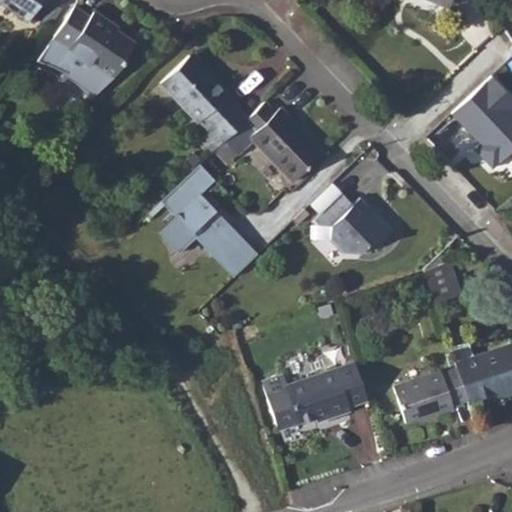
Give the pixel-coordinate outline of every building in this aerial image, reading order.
[(0,0),(0,1),(25,19),(37,0),(0,0)] [(78,5),(47,50),(40,60),(63,68),(96,91),(109,72),(114,76),(136,41),(97,10),(92,15),(78,5)] [(196,139),(208,151),(232,128),(248,113),(238,103),(240,102),(229,90),(231,89),(208,65),(205,67),(190,52),(160,80),(196,120),(198,118),(207,129),(196,139)] [(511,98),(489,75),(448,112),(496,165),(511,151),(511,98)] [(248,113),(232,128),(242,139),(248,133),(290,178),(294,176),(318,154),(322,149),(279,105),(273,109),(264,99),(248,113)] [(231,275),(257,252),(200,192),(213,177),(195,159),(138,214),(175,253),(192,234),(231,275)] [(336,194),(310,218),(315,223),(326,224),(327,239),(339,252),(353,253),(363,245),(373,245),(388,230),(356,196),(349,203),(342,196),(336,194)] [(424,268),(423,269),(424,276),(428,287),(434,302),(459,294),(448,261),(424,268)] [(474,355),(454,362),(456,366),(466,396),(468,402),(511,387),(511,349),(510,343),(474,355)] [(279,372),(260,378),(276,423),(323,409),(325,413),(347,406),(345,401),(365,395),(352,356),(282,379),(279,372)] [(466,396),(456,366),(437,371),(436,369),(389,385),(401,420),(449,404),(447,401),(466,396)]
